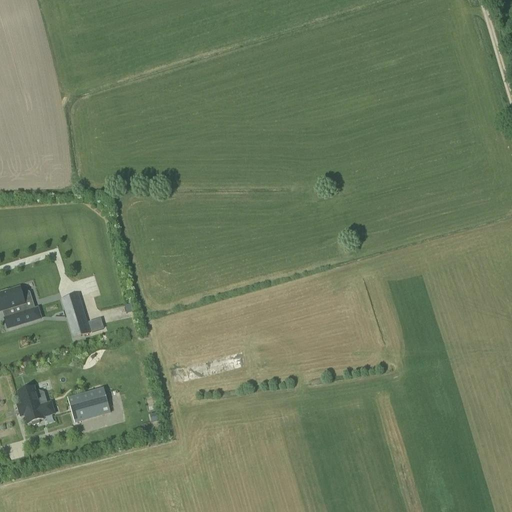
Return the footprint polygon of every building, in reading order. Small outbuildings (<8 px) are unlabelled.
[(96,277),(85,280),(88,293),(99,290),(96,277)] [(21,293),(20,289),(7,293),(7,291),(0,293),(0,295),(0,294),(0,312),(3,311),(5,319),(4,320),(7,330),(41,320),(38,309),(27,313),(24,305),(25,305),(24,302),(26,301),(23,292),(21,293)] [(74,338),(90,334),(78,295),(62,300),(74,338)] [(100,320),(88,324),(91,334),(103,330),(100,320)] [(30,390),(29,388),(22,391),(22,392),(18,394),(21,405),(17,406),(20,418),(30,415),(32,424),(38,422),(39,424),(44,423),(44,420),(46,420),(45,418),(55,415),(51,403),(40,407),(34,389),(30,390)] [(75,425),(111,415),(103,389),(68,400),(75,425)]
